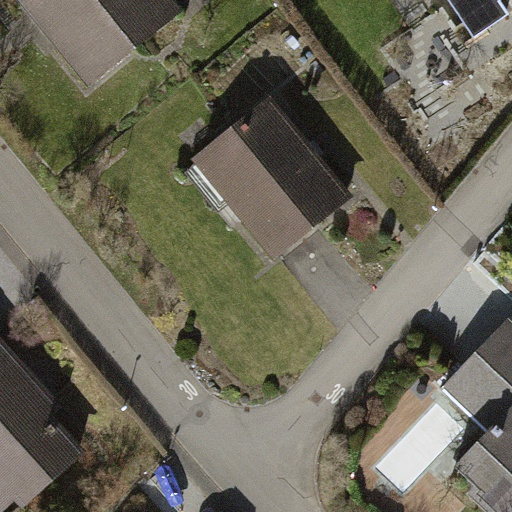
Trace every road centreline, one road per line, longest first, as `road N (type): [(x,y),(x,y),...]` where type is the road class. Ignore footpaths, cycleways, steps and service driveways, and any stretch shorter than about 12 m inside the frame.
road 1 (residential): [(511,194),(250,500)]
road 2 (residential): [(0,194),(250,500)]
